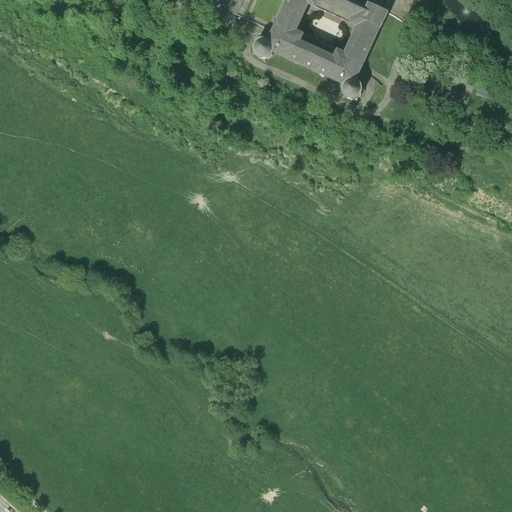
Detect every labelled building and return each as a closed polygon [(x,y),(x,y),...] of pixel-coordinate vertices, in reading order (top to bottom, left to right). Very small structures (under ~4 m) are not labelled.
[(181,11),(182,0),(161,0),(161,8),(181,11)] [(288,0),(274,31),(273,32),(269,42),(268,41),(266,40),(264,40),(263,40),(261,41),(260,41),(258,42),(257,43),(256,45),(255,46),(255,47),(254,49),(254,50),(255,52),(255,54),(256,56),(257,57),(259,58),(260,58),(261,59),(263,59),(265,59),(266,59),(268,59),(269,58),(270,57),(271,56),(273,54),(345,86),(344,86),(344,88),(343,89),(343,91),(344,93),(344,94),(345,96),(346,97),(347,98),(349,99),(350,100),(351,100),(353,100),(354,100),(356,100),(357,99),(359,98),(361,97),(362,95),(362,94),(363,92),(363,91),(362,88),(362,86),(361,85),(359,83),(358,82),(356,81),(361,72),(381,29),(388,13),(385,12),(369,4),(366,12),(340,0),(288,0)] [(449,88),(471,98),(476,88),(454,77),(449,88)] [(511,94),(480,83),(477,95),(508,105),(511,94)] [(455,130),(435,120),(432,127),(452,137),(455,130)]
